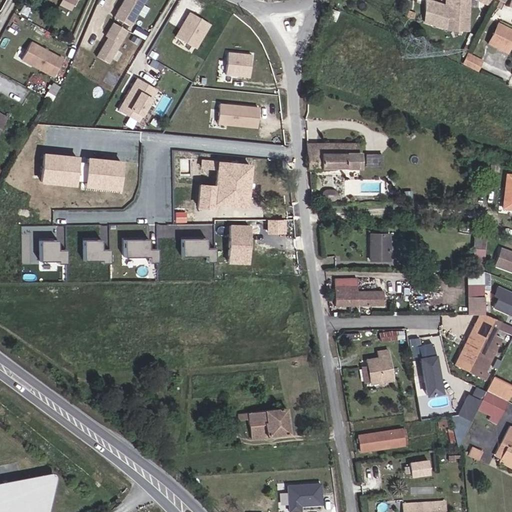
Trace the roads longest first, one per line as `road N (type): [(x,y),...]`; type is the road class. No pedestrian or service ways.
road 1 (residential): [(302,151),(355,511)]
road 2 (residential): [(302,151),(154,142),(150,213),(59,216)]
road 3 (secondary): [(0,363),(186,511)]
road 4 (unknown): [(312,243),(286,239),(243,213),(150,213)]
